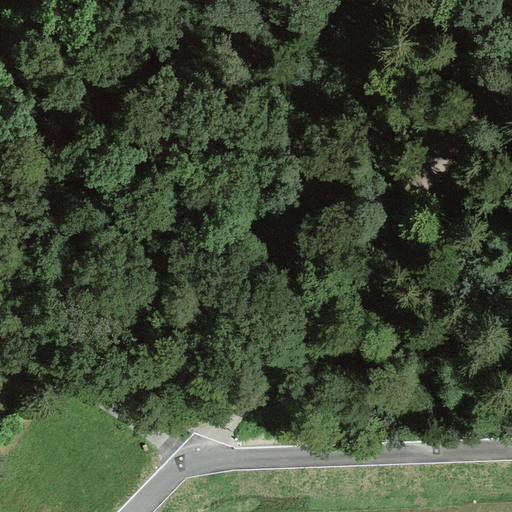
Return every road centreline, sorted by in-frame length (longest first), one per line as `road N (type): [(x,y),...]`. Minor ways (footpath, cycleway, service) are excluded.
road 1 (track): [(197,461),(511,84)]
road 2 (residential): [(141,511),(197,461),(511,451)]
